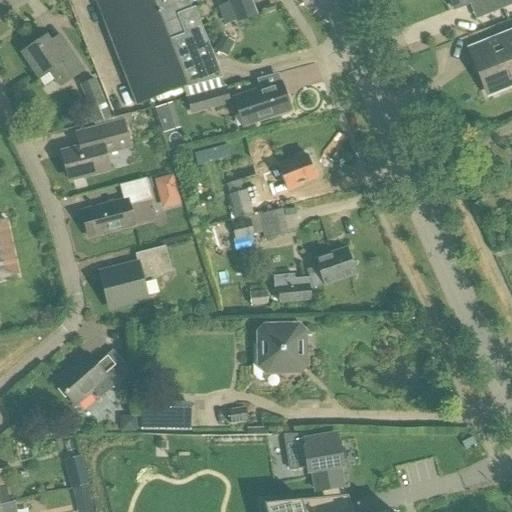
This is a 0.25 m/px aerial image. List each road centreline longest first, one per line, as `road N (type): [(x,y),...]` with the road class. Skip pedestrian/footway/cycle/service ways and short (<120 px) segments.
road 1 (tertiary): [(511,408),(336,0)]
road 2 (residential): [(0,389),(77,314),(45,190),(0,96)]
